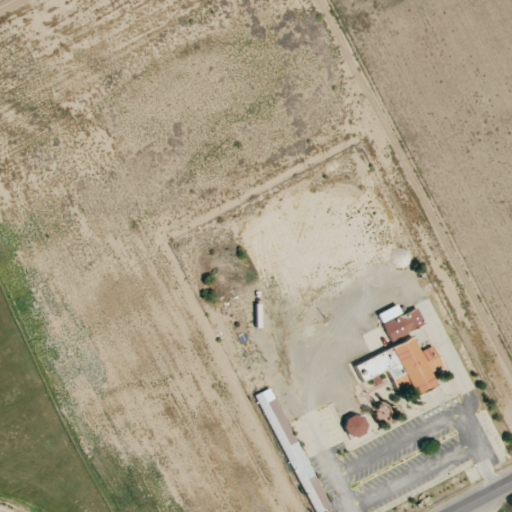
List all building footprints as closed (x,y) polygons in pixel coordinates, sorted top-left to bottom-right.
[(381,323),(400,314),(396,305),(377,314),(381,323)] [(381,324),(415,307),(423,323),(390,341),(381,324)] [(354,367),(410,337),(418,352),(431,345),(442,367),(431,373),(437,385),(414,397),(407,384),(396,390),(385,368),(361,381),(354,367)] [(318,511),(327,508),(272,387),(256,394),(311,511),(318,511)] [(360,414),(342,421),(349,439),(367,432),(360,414)]
